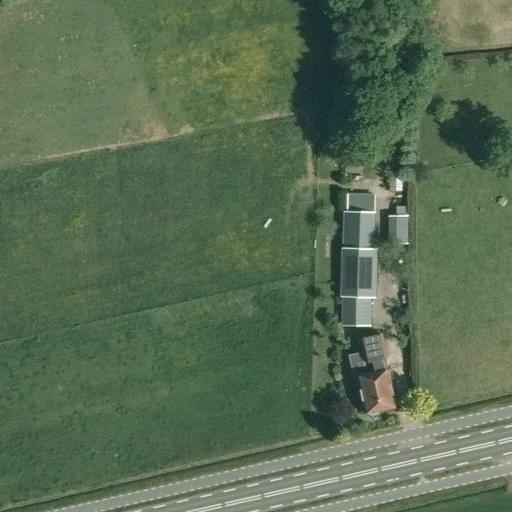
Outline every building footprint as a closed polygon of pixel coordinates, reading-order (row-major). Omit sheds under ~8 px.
[(376,196),(343,194),(342,248),(374,249),(376,196)] [(406,245),(407,218),(395,218),(395,244),(406,245)] [(343,298),(370,299),(376,299),(378,249),(374,249),(342,248),(341,298),(343,298)] [(370,299),(343,298),(342,325),(369,326),(370,299)] [(365,414),(395,408),(386,359),(382,336),(362,339),(369,375),(358,377),(365,414)]
